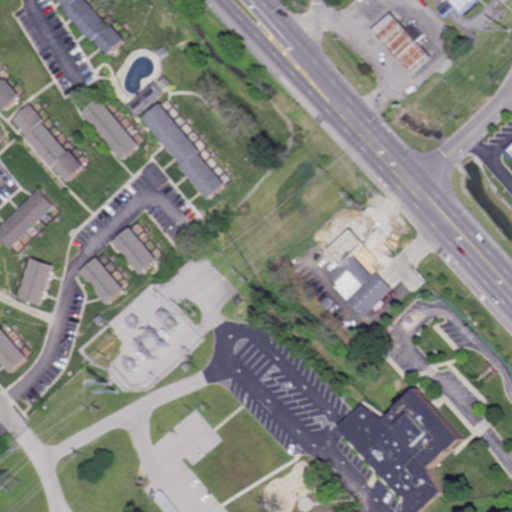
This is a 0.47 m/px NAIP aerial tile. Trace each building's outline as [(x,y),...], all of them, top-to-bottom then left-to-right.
[(91,0),(115,27),(117,25),(130,40),(112,56),(100,42),(98,43),(70,12),(72,10),(62,0),(91,0)] [(482,0),(476,5),(478,6),(470,13),(468,11),(463,16),(458,10),(448,19),(441,11),(451,2),(449,0),(482,0)] [(409,29),(415,23),(426,34),(420,40),(435,56),(417,74),(375,30),(394,12),(409,29)] [(165,57),(161,50),(167,45),(172,52),(165,57)] [(0,63),(12,77),(14,75),(29,93),(11,108),(0,95),(0,63)] [(142,114),(133,103),(160,81),(169,92),(142,114)] [(130,158),(88,110),(106,95),(148,143),(130,158)] [(215,198),(187,165),(189,163),(150,116),(168,100),(208,149),(206,150),(233,182),(215,198)] [(78,150),(79,148),(93,164),(75,180),(61,165),(60,166),(32,135),(34,133),(20,117),(38,101),(52,117),(50,119),(78,150)] [(162,190),(147,171),(160,161),(175,179),(162,190)] [(17,248),(1,231),(48,188),(64,206),(17,248)] [(147,274),(119,241),(137,226),(165,258),(147,274)] [(361,258),(363,256),(376,271),(377,271),(393,288),(362,317),(335,287),(337,284),(328,274),(354,251),(361,258)] [(114,304),(86,271),(104,256),(131,289),(114,304)] [(46,305),(24,297),(38,257),(60,265),(46,305)] [(244,305),(239,300),(244,295),(249,300),(244,305)] [(324,309),(320,305),(327,300),(330,304),(324,309)] [(104,326),(99,320),(106,314),(110,320),(104,326)] [(16,373),(0,354),(0,330),(5,326),(34,357),(16,373)] [(463,440),(453,449),(452,448),(430,469),(444,493),(423,511),(407,511),(408,496),(406,495),(405,497),(341,427),(365,405),(386,420),(408,400),(407,399),(417,389),(463,440)]
